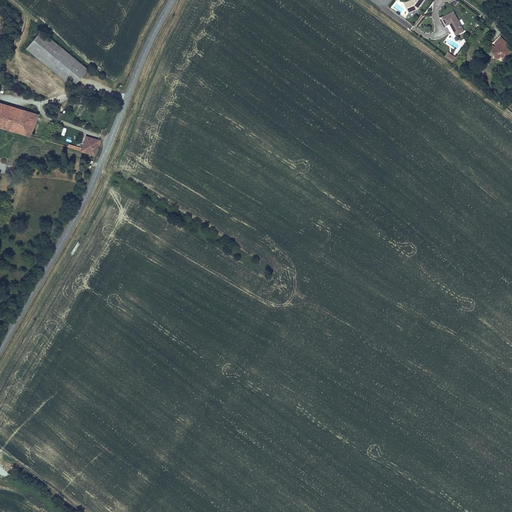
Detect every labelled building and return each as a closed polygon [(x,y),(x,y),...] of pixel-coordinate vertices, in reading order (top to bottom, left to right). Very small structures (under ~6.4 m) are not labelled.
[(411,0),(413,1),(412,2),(405,5),(409,12),(417,9),(424,0),(411,0)] [(453,12),(442,18),(446,26),(450,24),(456,35),(463,31),(453,12)] [(421,15),(414,25),(416,26),(423,16),(421,15)] [(40,30),(26,48),(73,87),(87,69),(40,30)] [(501,37),(496,42),(510,52),(506,47),(502,43),(505,40),(501,37)] [(495,48),(494,47),(493,46),(489,49),(494,54),(494,59),(499,59),(501,57),(504,59),(510,52),(496,42),(494,44),(496,45),(497,46),(495,48)] [(446,57),(452,62),(455,58),(449,53),(446,57)] [(37,114),(0,103),(0,127),(29,135),(37,115),(37,114)] [(67,147),(85,152),(94,155),(99,140),(86,137),(82,148),(68,144),(67,147)]
